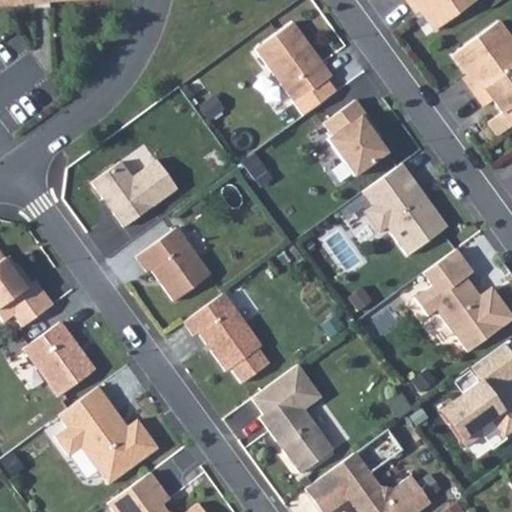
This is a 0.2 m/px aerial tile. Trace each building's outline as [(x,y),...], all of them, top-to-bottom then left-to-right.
[(404,0),(411,8),(415,6),(433,31),(475,0),(404,0)] [(464,82),(473,94),(511,65),(511,41),(496,20),(450,54),(468,79),(464,82)] [(330,76),(291,22),(253,49),(293,103),(330,76)] [(511,65),(473,94),(482,106),(491,100),(501,114),(511,105),(511,65)] [(373,126),(354,99),(321,122),(330,134),(325,139),(352,176),(386,152),(369,129),(373,126)] [(133,172),(148,161),(140,150),(125,161),(133,172)] [(89,182),(122,227),(176,189),(156,160),(130,178),(119,162),(89,182)] [(411,178),(400,163),(360,191),(370,205),(362,211),(378,232),(385,226),(406,255),(445,226),(423,194),(415,200),(403,184),(411,178)] [(209,274),(174,227),(134,256),(145,271),(149,269),(172,301),(209,274)] [(473,274),(454,248),(421,273),(430,285),(413,297),(426,316),(435,309),(466,351),(511,317),(511,316),(492,289),(479,298),(466,279),(473,274)] [(21,327),(51,304),(34,281),(30,284),(16,264),(10,268),(0,254),(0,319),(1,321),(12,314),(21,327)] [(221,293),(182,322),(192,336),(196,332),(205,344),(209,350),(224,371),(260,345),(221,293)] [(57,396),(93,370),(58,321),(22,348),(57,396)] [(511,373),(511,351),(505,342),(470,367),(480,381),(439,410),(464,445),(483,431),(479,426),(493,415),(506,433),(511,428),(511,399),(500,383),(511,373)] [(290,393),(302,408),(319,396),(296,364),(250,398),(261,414),(290,393)] [(125,427),(96,386),(56,415),(65,427),(53,436),(67,455),(79,446),(106,483),(146,455),(156,447),(135,419),(125,427)] [(261,414),(257,417),(276,443),(279,441),(283,446),(281,449),(298,474),(331,449),(302,408),(290,393),(261,414)] [(354,452),(303,488),(320,511),(327,511),(346,499),(355,511),(414,511),(429,502),(409,474),(391,487),(378,485),(354,452)] [(167,498),(148,472),(105,503),(110,511),(202,511),(195,503),(182,511),(166,511),(160,504),(167,498)]
